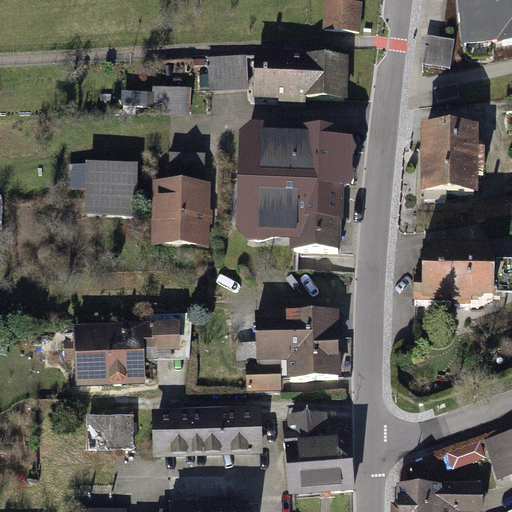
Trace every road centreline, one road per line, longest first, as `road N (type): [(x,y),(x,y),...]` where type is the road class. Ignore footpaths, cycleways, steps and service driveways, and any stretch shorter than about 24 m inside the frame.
road 1 (residential): [(400,0),(377,218),(372,445)]
road 2 (residential): [(372,445),(511,405)]
